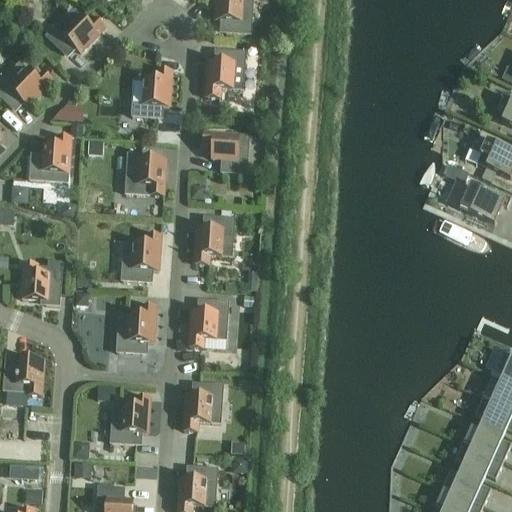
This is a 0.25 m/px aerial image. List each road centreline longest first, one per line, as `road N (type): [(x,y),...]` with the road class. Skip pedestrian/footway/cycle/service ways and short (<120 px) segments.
road 1 (residential): [(0,164),(160,12),(187,29),(168,379)]
road 2 (track): [(284,511),(321,0)]
road 3 (residential): [(68,373),(52,511)]
road 4 (residential): [(168,379),(156,511)]
